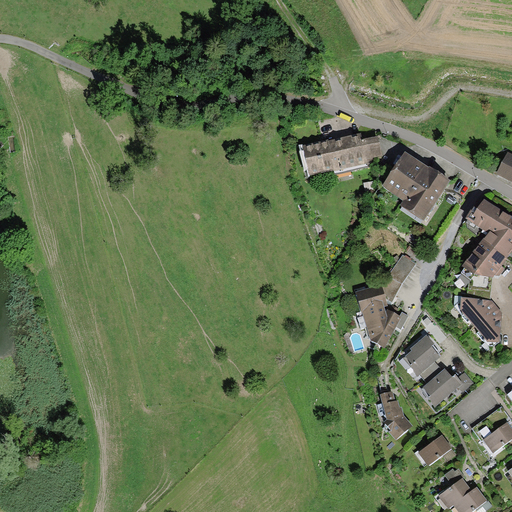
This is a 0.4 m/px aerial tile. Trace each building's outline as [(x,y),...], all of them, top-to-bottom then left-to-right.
[(361,132),(302,145),(303,150),(300,151),(304,172),(306,171),(307,175),(333,170),(334,174),(370,166),(369,162),(383,159),(378,136),(362,139),(361,132)] [(450,180),(406,152),(383,187),(404,200),(401,206),(424,221),(450,180)] [(511,154),(508,152),(497,175),(511,182),(511,154)] [(511,215),(484,198),(478,208),(474,205),(466,218),(488,233),(490,230),(511,246),(511,215)] [(511,251),(511,246),(490,230),(488,233),(462,266),(466,268),(462,272),(471,279),(475,275),(493,277),(495,275),(500,275),(505,269),(502,266),(508,259),(507,258),(511,251)] [(416,262),(403,254),(389,276),(402,284),(416,262)] [(382,284),(356,292),(370,340),(385,349),(396,328),(401,330),(409,315),(402,311),(400,315),(396,313),(398,309),(390,305),(386,312),(385,307),(389,306),(382,284)] [(492,300),(455,297),(455,306),(468,322),(470,321),(479,332),(478,333),(491,349),(500,341),(503,314),(501,311),(494,302),(492,300)] [(428,317),(423,321),(427,325),(432,321),(428,317)] [(427,335),(410,349),(412,351),(404,358),(411,367),(417,377),(420,375),(436,362),(441,358),(438,354),(443,351),(431,336),(430,338),(427,335)] [(443,370),(436,362),(420,375),(427,383),(421,389),(430,400),(431,399),(434,408),(459,387),(462,392),(474,383),(464,372),(459,377),(456,374),(452,377),(445,368),(443,370)] [(383,373),(377,374),(382,394),(388,392),(383,373)] [(388,392),(382,394),(380,394),(382,403),(377,405),(381,416),(386,415),(387,420),(394,421),(404,416),(402,406),(400,407),(398,400),(396,400),(393,391),(388,392)] [(394,421),(387,420),(384,422),(391,430),(389,432),(396,440),(413,426),(404,416),(394,421)] [(511,428),(508,423),(484,441),(493,453),(511,440),(511,428)] [(456,454),(443,435),(419,452),(428,465),(442,455),(447,461),(456,454)] [(452,485),(438,496),(449,510),(453,506),(457,511),(473,511),(488,501),(477,488),(472,491),(463,479),(465,477),(459,469),(455,472),(453,469),(445,475),(452,485)]
